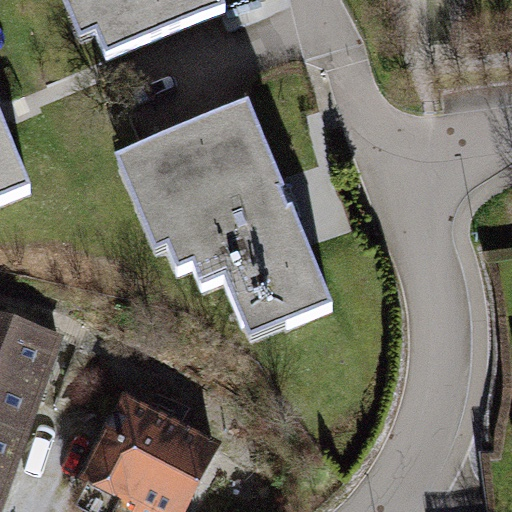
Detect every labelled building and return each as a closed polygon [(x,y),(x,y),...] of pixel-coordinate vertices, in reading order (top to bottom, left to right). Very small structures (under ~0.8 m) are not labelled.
[(78,0),(98,52),(118,45),(125,64),(232,23),(222,0),(78,0)] [(255,110),(126,165),(162,250),(173,245),(184,270),(200,264),(210,289),(234,279),(260,339),(339,306),(255,110)] [(0,119),(0,208),(32,195),(0,119)] [(0,312),(0,511),(9,511),(70,337),(0,312)] [(131,408),(82,511),(198,511),(227,452),(131,408)]
